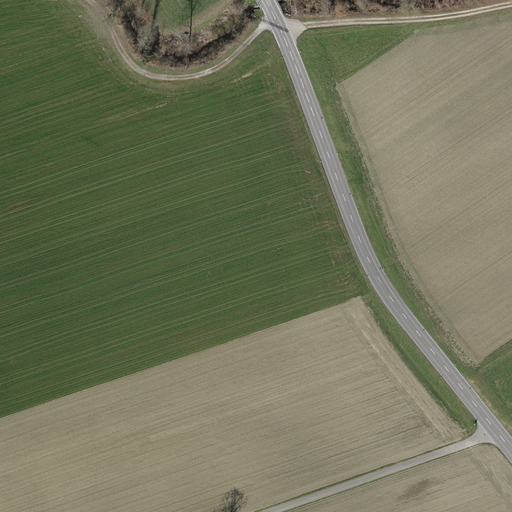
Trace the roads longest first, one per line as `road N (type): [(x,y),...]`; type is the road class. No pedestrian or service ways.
road 1 (secondary): [(266,0),(383,286),(511,448)]
road 2 (track): [(511,6),(422,22),(279,26),(262,30),(212,73),(186,80),(148,77),(125,62),(101,11),(87,0)]
road 3 (track): [(278,511),(500,433)]
